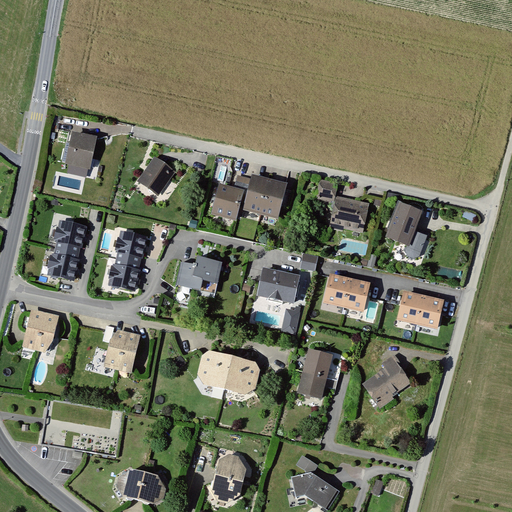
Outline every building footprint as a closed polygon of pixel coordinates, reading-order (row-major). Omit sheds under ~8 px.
[(95,139),(69,133),(61,165),(88,171),(95,139)] [(172,173),(150,160),(134,186),(157,199),(172,173)] [(288,186),(254,176),(244,212),(278,221),(288,186)] [(339,185),(321,180),(316,202),(335,206),(330,229),(343,232),(344,230),(362,234),(369,205),(336,197),(339,185)] [(242,193),(217,186),(208,217),(233,224),(242,193)] [(424,213),(401,204),(386,240),(407,248),(405,251),(409,258),(414,260),(420,257),(428,237),(416,232),(424,213)] [(86,229),(55,221),(40,275),(71,284),(86,229)] [(145,240),(114,232),(101,287),(132,294),(145,240)] [(304,254),(304,268),(317,269),(318,255),(304,254)] [(223,265),(197,259),(196,267),(181,264),(176,287),(216,296),(223,265)] [(301,278),(264,270),(257,297),(294,306),(301,278)] [(372,286),(331,276),(324,305),(364,316),(372,286)] [(446,303),(405,293),(397,322),(439,332),(446,303)] [(284,331),(299,333),(302,308),(287,306),(284,331)] [(57,318),(29,310),(19,348),(48,355),(57,318)] [(139,337),(116,331),(106,343),(102,369),(129,376),(139,337)] [(334,358),(309,352),(298,396),(323,402),(334,358)] [(209,353),(202,358),(197,377),(203,387),(244,398),(256,390),(261,372),(255,365),(209,353)] [(386,371),(363,385),(380,411),(396,400),(394,398),(414,385),(395,356),(382,365),(386,371)] [(230,456),(220,462),(211,494),(217,503),(227,506),(241,497),(248,472),(239,459),(230,456)] [(158,478),(134,473),(120,479),(117,490),(124,501),(153,508),(164,502),(167,491),(158,478)] [(312,475),(293,479),(297,500),(306,498),(327,511),(340,493),(312,475)]
